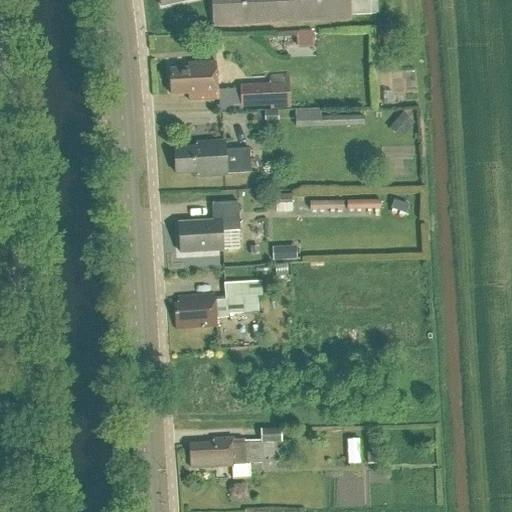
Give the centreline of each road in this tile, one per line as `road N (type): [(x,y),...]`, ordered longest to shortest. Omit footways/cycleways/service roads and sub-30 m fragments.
road 1 (secondary): [(148,511),(110,0)]
road 2 (unclassified): [(33,511),(0,55)]
